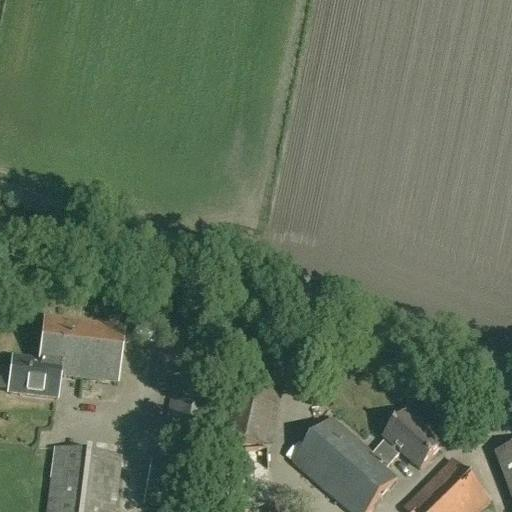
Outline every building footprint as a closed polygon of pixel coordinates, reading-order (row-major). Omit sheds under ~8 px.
[(124,330),(46,320),(40,364),(13,361),(9,395),(57,401),(60,378),(117,385),(124,330)] [(226,439),(270,449),(291,360),(248,350),(226,439)] [(166,429),(214,436),(221,386),(204,383),(175,378),(166,429)] [(332,422),(293,468),(345,511),(373,511),(398,483),(387,474),(401,456),(421,473),(441,449),(420,431),(424,427),(408,414),(384,442),(386,443),(374,457),(332,422)] [(113,511),(120,459),(55,451),(47,511),(113,511)] [(511,452),(497,458),(511,498),(511,452)] [(485,511),(493,505),(452,463),(403,511),(485,511)]
